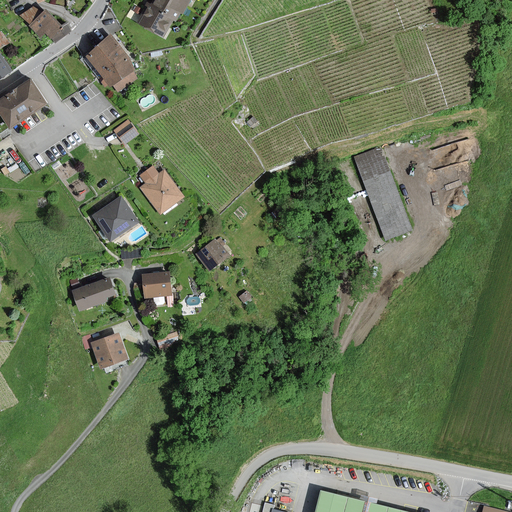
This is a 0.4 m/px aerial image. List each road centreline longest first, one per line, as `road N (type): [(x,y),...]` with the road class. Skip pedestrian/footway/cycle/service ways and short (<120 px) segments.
road 1 (unclassified): [(224,511),(255,466),(285,449),(383,456),(511,481)]
road 2 (track): [(331,449),(328,401),(339,349),(424,228)]
